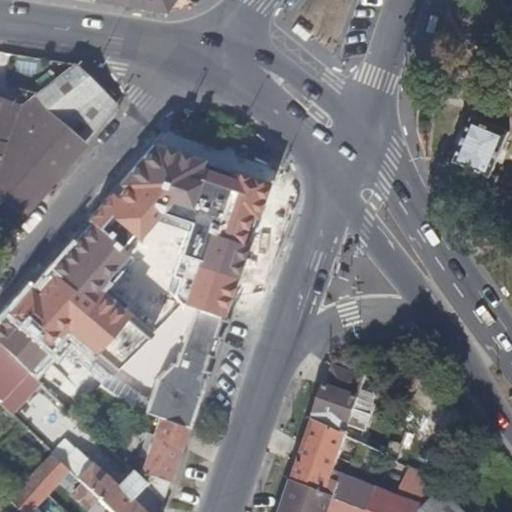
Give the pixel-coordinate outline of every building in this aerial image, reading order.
[(174,0),(92,0),(133,7),(162,11),(166,11),(174,0)] [(442,15),(438,13),(432,31),(440,33),(446,16),(442,15)] [(296,24),(293,27),(306,40),(312,34),(299,21),(296,24)] [(23,215),(115,104),(68,65),(46,84),(31,96),(14,110),(0,146),(0,200),(1,201),(23,215)] [(0,146),(14,110),(31,96),(0,84),(0,146)] [(492,171),(509,129),(471,113),(455,155),(492,171)] [(23,215),(1,201),(0,201),(0,222),(11,230),(23,215)] [(197,260),(211,222),(214,212),(193,205),(176,253),(197,260)] [(207,264),(212,250),(208,244),(210,236),(218,230),(221,231),(223,226),(211,222),(197,260),(207,264)] [(241,274),(252,241),(221,231),(218,230),(210,236),(208,244),(212,250),(207,264),(241,274)] [(216,346),(226,318),(195,308),(175,362),(182,353),(187,353),(190,347),(192,340),(216,346)] [(216,346),(192,340),(190,347),(213,354),(216,346)] [(188,427),(204,381),(213,354),(190,347),(187,353),(182,353),(175,362),(163,382),(147,407),(144,413),(188,428),(188,427)] [(163,382),(175,362),(173,362),(158,375),(144,413),(147,407),(163,382)] [(356,409),(360,398),(325,386),(316,415),(346,424),(350,426),(356,409)] [(22,424),(0,402),(0,427),(10,437),(22,424)] [(359,429),(365,413),(356,409),(350,426),(359,429)] [(188,428),(144,413),(142,415),(137,422),(133,430),(145,435),(152,438),(181,448),(188,428)] [(343,435),(346,424),(316,415),(314,421),(343,435)] [(126,445),(101,421),(92,431),(113,451),(117,455),(126,445)] [(335,472),(347,438),(343,435),(314,421),(304,452),(293,481),(333,499),(364,511),(420,511),(422,510),(409,505),(398,499),(335,472)] [(58,434),(48,424),(36,438),(45,446),(58,434)] [(148,511),(93,461),(90,464),(58,434),(45,446),(53,454),(71,471),(113,511),(148,511)] [(147,450),(152,438),(145,435),(141,447),(147,450)] [(163,498),(181,448),(152,438),(147,450),(138,475),(163,498)] [(58,485),(71,471),(53,454),(9,499),(22,511),(34,511),(32,510),(49,494),(58,485)] [(409,505),(412,469),(410,471),(398,499),(409,505)] [(471,511),(441,483),(412,469),(409,505),(422,510),(420,511),(471,511)] [(113,511),(71,471),(58,485),(85,511),(88,511),(94,505),(101,511),(113,511)] [(328,511),(333,499),(293,481),(282,511),(328,511)]
